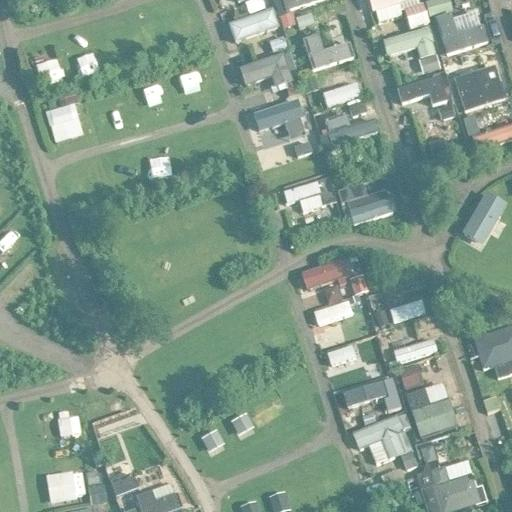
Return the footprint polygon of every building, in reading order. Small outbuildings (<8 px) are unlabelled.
[(324,0),(282,0),(286,13),(324,0)] [(417,0),(369,0),(374,13),(417,0)] [(273,10),(229,25),(235,44),(279,29),(278,24),(273,10)] [(458,34),(452,15),(436,19),(447,57),(490,44),(484,26),(458,34)] [(149,41),(148,29),(126,31),(127,43),(149,41)] [(437,56),(429,29),(383,42),(388,58),(416,49),(420,61),(437,56)] [(313,73),(355,59),(351,44),(324,51),(320,36),(304,41),(313,73)] [(42,43),(21,46),(24,77),(46,74),(42,43)] [(284,56),(283,54),(239,69),(246,88),(271,79),(275,89),(293,83),(290,73),(296,70),(290,54),(284,56)] [(187,61),(169,65),(177,94),(194,90),(187,61)] [(507,101),(496,68),(455,80),(465,114),(507,101)] [(441,76),(397,91),(402,106),(431,98),(433,107),(449,102),(441,76)] [(125,84),(110,86),(114,105),(128,103),(125,84)] [(357,84),(323,95),(327,109),(361,98),(357,84)] [(78,121),(96,116),(89,94),(72,99),(78,121)] [(288,103),(255,115),(260,127),(292,115),(288,103)] [(379,133),(374,120),(351,128),(319,138),(324,155),(361,144),(359,139),(379,133)] [(293,130),(251,141),(255,158),(298,146),(293,130)] [(146,153),(133,156),(137,174),(150,171),(146,153)] [(99,163),(102,183),(124,180),(121,160),(99,163)] [(83,170),(65,174),(68,190),(87,186),(83,170)] [(329,179),(316,182),(316,185),(284,193),(287,206),(320,196),(322,207),(337,203),(329,179)] [(389,200),(386,191),(348,204),(354,228),(397,214),(393,199),(389,200)] [(488,193),(463,234),(485,246),(509,205),(488,193)] [(484,274),(488,262),(455,251),(451,263),(484,274)] [(348,259),(302,275),(308,292),(354,277),(348,259)] [(315,311),(320,331),(364,317),(358,298),(315,311)] [(425,313),(422,302),(390,312),(393,323),(425,313)] [(511,364),(511,328),(475,340),(485,373),(511,364)] [(435,341),(412,347),(411,342),(393,347),(398,365),(438,354),(435,341)] [(371,367),(364,345),(329,356),(336,378),(371,367)] [(272,390),(289,381),(284,371),(267,379),(272,390)] [(398,398),(391,377),(340,393),(346,414),(398,398)] [(432,407),(426,391),(408,397),(424,442),(459,429),(449,401),(432,407)] [(59,402),(25,409),(31,436),(54,431),(54,427),(64,424),(59,402)] [(511,414),(498,419),(502,433),(511,429),(511,414)] [(406,434),(399,417),(354,436),(361,453),(382,444),(389,462),(407,454),(399,436),(406,434)] [(208,421),(190,427),(201,455),(218,448),(208,421)] [(67,446),(35,449),(36,465),(69,462),(67,446)] [(376,467),(380,479),(392,475),(388,463),(376,467)] [(38,474),(41,498),(73,493),(70,469),(38,474)] [(450,482),(447,469),(432,473),(441,511),(460,511),(483,505),(473,475),(450,482)] [(124,473),(105,479),(109,492),(128,486),(124,473)] [(253,497),(257,511),(266,511),(276,509),(271,492),(253,497)] [(301,494),(285,498),(288,508),(304,504),(301,494)] [(141,511),(186,511),(182,498),(160,506),(156,496),(138,502),(141,511)]
